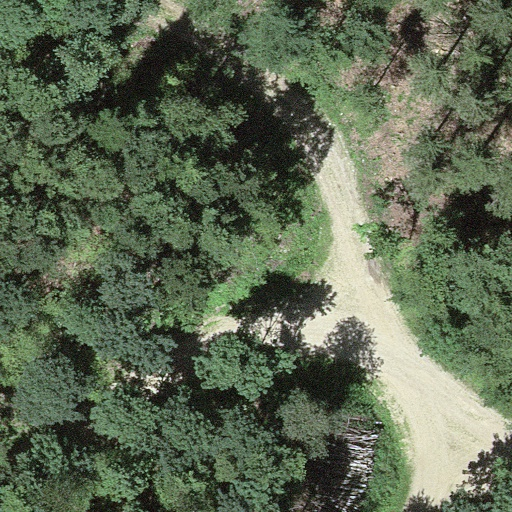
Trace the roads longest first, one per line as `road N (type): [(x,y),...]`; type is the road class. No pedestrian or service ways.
road 1 (track): [(511,457),(480,440),(350,308),(216,351),(0,471)]
road 2 (track): [(350,308),(325,186),(260,85),(122,0)]
